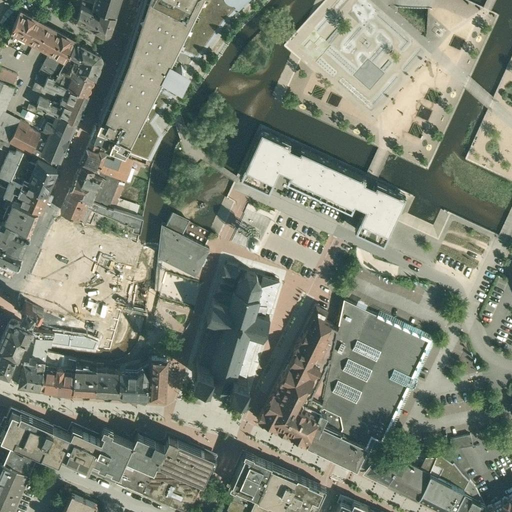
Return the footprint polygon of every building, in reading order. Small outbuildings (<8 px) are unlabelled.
[(94,0),(93,7),(100,9),(116,14),(120,0),(94,0)] [(143,0),(140,9),(122,63),(97,124),(114,130),(112,136),(109,143),(148,158),(157,139),(159,134),(150,120),(168,94),(164,92),(161,90),(159,87),(157,85),(165,68),(168,64),(176,47),(179,47),(182,48),(186,49),(197,54),(222,19),(238,4),(236,1),(237,0),(143,0)] [(116,14),(100,9),(98,15),(92,12),(93,10),(81,3),(77,18),(105,34),(106,34),(107,34),(108,33),(109,33),(110,32),(116,14)] [(75,40),(20,10),(11,31),(29,41),(51,53),(65,60),(66,59),(69,53),(75,40)] [(11,31),(7,42),(24,51),(29,41),(11,31)] [(101,54),(75,40),(69,53),(80,59),(79,64),(75,62),(73,68),(94,77),(102,58),(102,57),(102,56),(102,55),(101,54)] [(65,60),(51,53),(41,71),(48,74),(56,78),(59,72),(62,65),(65,60)] [(71,61),(66,59),(65,60),(62,65),(67,68),(71,61)] [(182,64),(176,66),(174,67),(168,64),(165,68),(171,71),(172,73),(174,79),(185,75),(182,64)] [(18,75),(0,67),(0,80),(13,86),(18,75)] [(94,77),(73,68),(70,76),(72,77),(68,85),(72,87),(88,93),(94,77)] [(41,71),(33,90),(40,93),(41,91),(43,87),(48,74),(41,71)] [(70,76),(59,72),(56,78),(55,80),(68,85),(72,77),(70,76)] [(56,78),(48,74),(43,87),(46,88),(54,91),(55,89),(68,94),(72,87),(68,85),(55,80),(56,78)] [(0,121),(14,87),(0,80),(0,121)] [(88,93),(72,87),(68,94),(67,97),(64,104),(62,108),(59,115),(76,121),(88,93)] [(50,100),(40,97),(36,106),(51,112),(57,114),(59,115),(62,108),(49,103),(50,100)] [(40,108),(29,104),(27,109),(38,113),(40,108)] [(51,112),(49,118),(47,121),(53,124),(57,114),(51,112)] [(47,139),(43,149),(43,150),(43,151),(43,152),(44,153),(45,153),(60,160),(64,150),(65,150),(70,137),(70,136),(76,121),(59,115),(57,114),(53,124),(50,132),(47,139)] [(29,124),(20,119),(12,136),(9,142),(11,143),(24,149),(24,150),(31,154),(41,134),(41,133),(29,126),(29,125),(29,124)] [(53,124),(47,121),(43,129),(45,130),(50,132),(53,124)] [(97,124),(96,123),(91,136),(107,142),(110,135),(112,136),(114,130),(97,124)] [(0,129),(0,136),(9,142),(12,136),(0,129)] [(299,145),(269,131),(247,179),(277,192),(287,170),(298,174),(294,182),(351,208),(354,200),(360,203),(365,205),(354,228),(392,245),(406,214),(414,198),(384,184),(382,189),(372,184),(374,179),(372,178),(309,150),(307,155),(296,150),(299,145)] [(9,142),(0,136),(0,148),(7,151),(11,143),(9,142)] [(106,144),(91,139),(88,147),(99,151),(99,149),(106,151),(110,153),(111,149),(112,147),(106,144)] [(88,147),(86,146),(80,162),(81,163),(99,169),(105,153),(99,151),(88,147)] [(10,150),(0,171),(0,174),(11,180),(24,150),(17,148),(16,151),(14,151),(10,150)] [(117,152),(111,149),(110,153),(106,151),(105,153),(99,169),(104,171),(104,172),(106,173),(107,174),(120,178),(126,180),(131,165),(125,163),(126,159),(118,157),(116,156),(117,152)] [(26,160),(21,158),(14,172),(19,175),(26,160)] [(57,168),(38,158),(36,164),(32,172),(32,173),(29,180),(35,184),(34,186),(47,192),(57,168)] [(36,164),(26,160),(19,175),(25,178),(29,180),(32,173),(30,173),(30,171),(32,172),(36,164)] [(94,168),(81,163),(69,191),(89,199),(92,200),(102,176),(93,173),(94,168)] [(104,172),(94,168),(93,173),(102,176),(92,200),(109,206),(109,205),(120,178),(107,174),(106,173),(104,172)] [(7,189),(4,196),(8,198),(11,199),(15,191),(25,195),(30,185),(34,186),(35,184),(29,180),(25,178),(23,184),(11,179),(7,189)] [(34,186),(30,185),(25,195),(22,203),(42,211),(50,193),(47,192),(34,186)] [(89,199),(69,191),(60,210),(91,222),(95,211),(90,209),(91,206),(87,205),(89,199)] [(4,196),(0,205),(0,210),(2,212),(8,198),(4,196)] [(143,217),(109,205),(109,206),(92,200),(89,199),(87,205),(91,206),(119,218),(120,219),(134,225),(133,229),(140,231),(143,217)] [(39,212),(13,201),(8,215),(5,221),(19,227),(30,233),(39,212)] [(174,213),(167,226),(183,234),(190,221),(174,213)] [(5,221),(3,220),(0,227),(0,243),(21,254),(29,236),(17,231),(19,227),(5,221)] [(167,226),(162,223),(158,255),(196,274),(200,264),(203,266),(207,258),(204,257),(209,247),(183,234),(167,226)] [(0,261),(4,264),(2,267),(12,272),(15,266),(18,268),(18,267),(18,266),(21,258),(22,258),(22,256),(0,246),(0,261)] [(227,263),(224,263),(207,318),(206,323),(210,324),(208,332),(207,332),(202,346),(203,347),(200,359),(197,358),(196,362),(195,362),(194,362),(193,362),(192,362),(191,363),(191,364),(191,366),(191,367),(192,367),(193,368),(194,368),(193,372),(209,377),(214,378),(213,379),(223,382),(224,381),(229,383),(244,388),(245,385),(246,385),(249,382),(247,377),(248,374),(245,373),(249,360),(251,361),(255,346),(254,346),(256,338),(261,340),(262,335),(263,335),(270,312),(269,312),(271,305),(272,305),(280,280),(273,278),(274,274),(266,272),(265,275),(237,266),(238,264),(227,261),(227,263)] [(384,316),(344,297),(338,327),(321,407),(316,419),(308,438),(311,439),(311,440),(331,449),(358,462),(366,445),(367,445),(371,435),(381,439),(383,437),(386,429),(387,428),(387,427),(388,426),(391,419),(392,417),(392,416),(393,415),(397,408),(397,406),(398,404),(402,397),(402,395),(404,393),(407,386),(407,384),(408,384),(406,383),(410,374),(412,375),(412,374),(413,373),(416,368),(416,366),(416,365),(418,364),(420,359),(420,357),(421,356),(422,355),(424,350),(425,348),(425,347),(426,346),(429,341),(429,339),(429,338),(427,336),(424,335),(422,334),(420,334),(420,333),(418,332),(413,330),(412,329),(411,329),(410,328),(404,326),(403,325),(402,325),(401,324),(395,321),(394,321),(393,321),(392,320),(388,318),(386,317),(384,316)] [(42,309),(34,305),(27,302),(26,301),(26,300),(24,301),(26,302),(22,311),(20,312),(21,313),(22,313),(36,319),(38,319),(39,318),(40,318),(41,317),(43,311),(44,310),(42,309)] [(295,351),(294,351),(289,362),(285,371),(283,371),(282,373),(281,373),(280,375),(281,376),(280,378),(280,380),(278,383),(277,384),(276,386),(277,387),(275,390),(273,391),(273,392),(271,393),(270,395),(271,396),(270,398),(270,399),(269,402),(268,402),(267,404),(267,405),(266,409),(261,417),(307,440),(308,438),(316,419),(321,407),(338,327),(323,319),(327,310),(317,305),(314,306),(312,311),(311,312),(312,312),(311,314),(310,314),(310,315),(307,322),(308,325),(305,332),(304,332),(298,343),(299,344),(295,351)] [(33,328),(11,318),(0,344),(0,347),(16,355),(15,355),(18,356),(20,351),(20,350),(24,342),(26,343),(29,337),(33,328)] [(55,331),(33,328),(29,337),(35,340),(36,335),(53,336),(55,331)] [(53,336),(36,335),(35,340),(35,342),(31,361),(44,363),(45,358),(45,357),(46,351),(47,346),(48,343),(51,344),(52,341),(53,336)] [(26,343),(24,342),(20,350),(20,351),(18,356),(19,358),(23,354),(27,350),(29,346),(31,342),(35,342),(35,340),(29,337),(26,343)] [(16,381),(19,382),(31,361),(35,342),(31,342),(29,346),(27,350),(23,354),(19,358),(18,356),(15,355),(15,360),(11,372),(14,374),(13,377),(13,379),(14,381),(16,381)] [(166,345),(160,345),(154,345),(154,348),(154,349),(155,350),(156,351),(158,352),(158,356),(165,356),(165,354),(171,354),(172,347),(166,347),(166,345)] [(16,355),(0,347),(0,367),(11,372),(15,360),(15,355),(16,355)] [(59,353),(46,351),(45,357),(45,358),(44,363),(44,364),(57,366),(57,364),(59,353)] [(158,356),(152,355),(151,361),(151,370),(153,370),(152,376),(166,376),(168,358),(167,357),(166,356),(165,356),(158,356)] [(77,358),(69,356),(67,367),(75,368),(76,363),(77,358)] [(97,362),(77,358),(76,363),(97,368),(97,363),(97,362)] [(139,360),(126,364),(125,370),(138,371),(144,367),(139,360)] [(44,363),(31,361),(19,382),(41,386),(44,364),(44,363)] [(149,361),(148,364),(144,367),(148,374),(148,375),(152,376),(153,370),(151,370),(151,361),(149,361)] [(97,368),(76,363),(75,368),(73,390),(95,392),(97,368)] [(63,365),(57,364),(57,366),(44,364),(41,386),(73,390),(75,368),(67,367),(63,367),(63,365)] [(125,370),(120,370),(119,393),(149,395),(150,384),(147,384),(148,375),(148,374),(144,367),(138,371),(125,370)] [(103,368),(97,368),(95,392),(119,393),(120,370),(103,368)] [(166,376),(152,376),(152,381),(150,381),(150,384),(149,395),(164,396),(165,396),(165,395),(166,376)] [(52,427),(12,409),(1,435),(14,441),(38,451),(59,460),(61,455),(70,433),(53,425),(52,427)] [(101,437),(74,425),(70,433),(61,455),(89,467),(101,437)] [(133,440),(105,428),(101,437),(89,467),(116,479),(133,440)] [(164,443),(137,431),(133,440),(116,479),(144,491),(164,443)] [(470,433),(450,438),(452,448),(473,444),(470,433)] [(164,443),(144,491),(188,510),(201,479),(203,480),(214,454),(195,445),(168,434),(164,443)] [(38,451),(14,441),(5,462),(6,463),(29,473),(38,451)] [(253,456),(244,452),(231,483),(237,486),(232,498),(251,507),(271,461),(254,453),(253,456)] [(440,452),(436,453),(425,480),(418,493),(417,495),(450,511),(451,511),(469,478),(462,471),(453,460),(452,461),(440,452)] [(401,453),(376,455),(371,460),(375,462),(373,467),(373,471),(388,478),(400,455),(401,453)] [(413,462),(400,455),(388,478),(418,493),(425,480),(436,453),(417,453),(413,462)] [(271,461),(251,507),(232,498),(226,511),(227,511),(297,511),(283,505),(297,472),(272,461),(271,461)] [(29,473),(6,463),(4,470),(2,469),(0,472),(0,479),(21,489),(29,473)] [(297,472),(283,505),(297,511),(313,511),(326,485),(297,472)] [(469,478),(451,511),(487,511),(488,511),(486,507),(482,497),(475,485),(469,478)] [(21,489),(0,479),(0,499),(14,506),(21,489)] [(68,502),(63,511),(92,511),(93,511),(94,511),(96,511),(97,510),(98,509),(98,508),(98,507),(98,506),(97,505),(98,501),(71,489),(69,495),(67,494),(66,494),(65,494),(63,494),(63,495),(62,496),(62,497),(62,498),(62,499),(63,500),(64,500),(68,502)] [(511,511),(511,493),(486,507),(488,511),(487,511),(511,511)] [(352,502),(343,499),(341,499),(335,511),(366,511),(369,506),(370,505),(354,498),(352,502)] [(0,499),(0,511),(11,511),(14,506),(0,499)]
